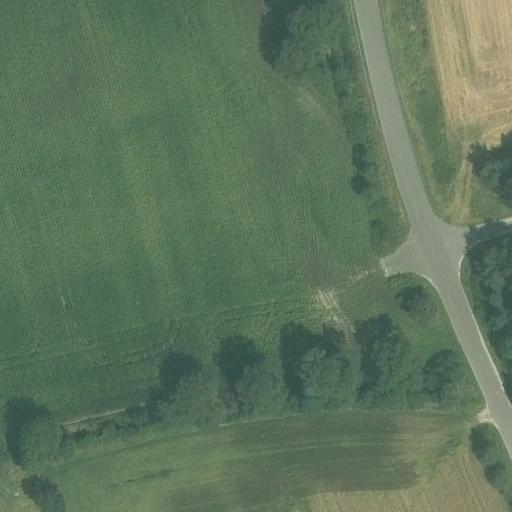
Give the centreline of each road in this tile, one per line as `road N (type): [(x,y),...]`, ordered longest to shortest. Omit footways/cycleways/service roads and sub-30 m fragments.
road 1 (unclassified): [(434,241),(370,0)]
road 2 (residential): [(511,429),(434,241)]
